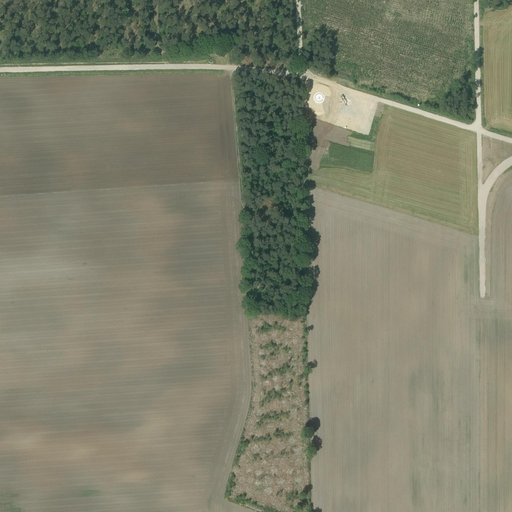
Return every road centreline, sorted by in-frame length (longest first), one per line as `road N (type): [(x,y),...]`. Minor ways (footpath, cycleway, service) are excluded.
road 1 (track): [(305,77),(205,66),(0,70)]
road 2 (track): [(476,0),(477,129),(327,85)]
